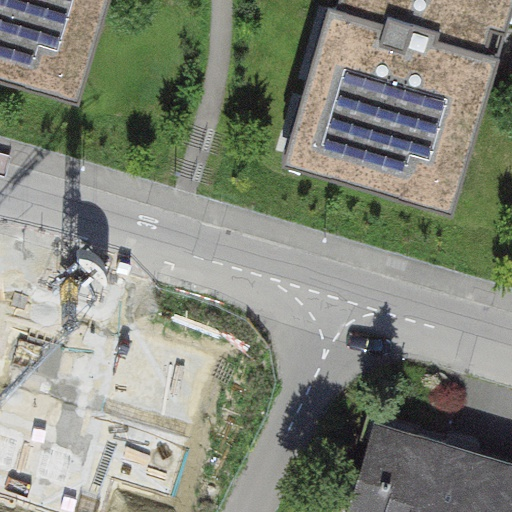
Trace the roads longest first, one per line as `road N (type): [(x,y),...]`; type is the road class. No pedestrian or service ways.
road 1 (residential): [(0,201),(350,301)]
road 2 (residential): [(253,511),(350,301)]
road 3 (residential): [(350,301),(511,350)]
